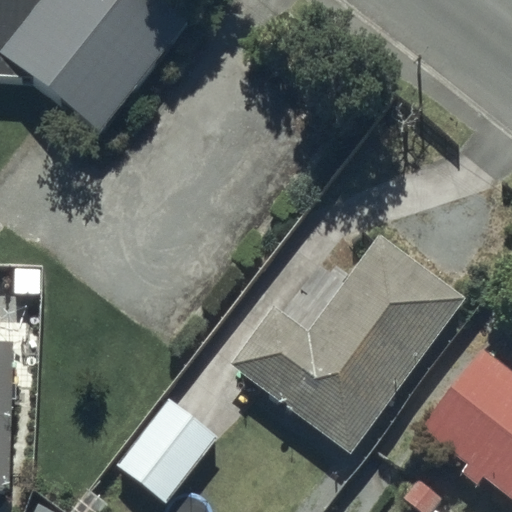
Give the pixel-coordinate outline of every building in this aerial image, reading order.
[(0,0),(0,86),(44,88),(103,137),(208,13),(192,0),(0,0)] [(313,323),(278,298),(230,365),(356,456),(474,294),(383,227),(313,323)] [(22,336),(0,335),(0,492),(15,493),(22,336)] [(511,363),(488,345),(424,427),(511,494),(511,363)] [(168,511),(215,449),(161,410),(114,473),(167,511),(168,511)]
